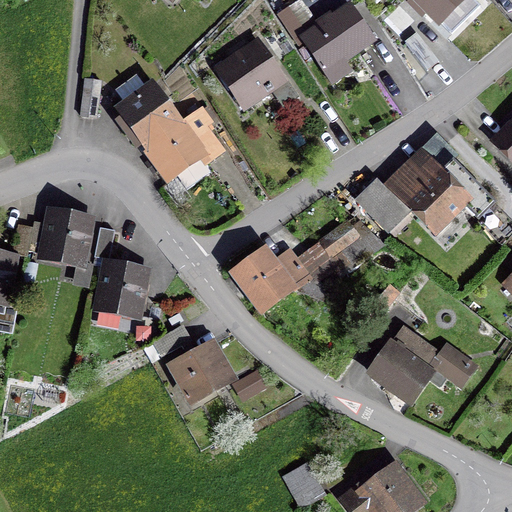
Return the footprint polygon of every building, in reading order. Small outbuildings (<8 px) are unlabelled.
[(463,0),(414,0),(410,5),(421,16),(425,11),(438,24),(463,0)] [(511,11),(511,0),(490,0),(506,17),(511,11)] [(347,72),(339,62),(369,41),(348,10),(336,19),(332,14),(318,24),(321,29),(303,41),(332,83),(347,72)] [(425,72),(437,63),(416,35),(404,44),(425,72)] [(294,99),(257,43),(215,71),(242,111),(282,83),(294,99)] [(198,112),(179,127),(150,88),(146,92),(135,76),(114,92),(125,107),(118,112),(123,118),(118,124),(134,147),(141,143),(144,147),(147,151),(148,150),(170,182),(172,181),(169,177),(198,157),(205,166),(220,155),(202,131),(205,128),(208,126),(206,123),(213,118),(206,109),(199,114),(198,112)] [(79,118),(94,120),(99,82),(84,80),(79,118)] [(511,125),(492,145),(511,165),(511,125)] [(461,206),(472,217),(488,200),(451,163),(441,173),(424,155),(382,196),(374,187),(357,203),(385,233),(402,217),(401,215),(408,208),(434,233),(461,206)] [(32,224),(31,230),(27,253),(41,256),(41,259),(80,266),(89,222),(49,214),(47,226),(32,224)] [(318,244),(329,259),(357,238),(346,223),(318,244)] [(27,253),(31,230),(17,227),(11,256),(26,259),(27,253)] [(98,230),(93,259),(107,262),(113,233),(98,230)] [(291,294),(308,281),(294,262),(291,265),(283,255),(270,264),(262,254),(234,276),(261,312),(289,291),(291,294)] [(0,315),(1,315),(12,260),(0,258),(0,315)] [(136,318),(144,274),(105,266),(96,310),(136,318)] [(511,276),(502,287),(511,297),(511,276)] [(187,343),(179,329),(152,344),(160,359),(187,343)] [(446,350),(440,358),(401,331),(369,376),(408,404),(433,369),(458,387),(472,368),(446,350)] [(230,381),(210,347),(171,369),(191,404),(230,381)] [(247,397),(246,397),(262,388),(255,374),(237,384),(238,385),(233,388),(240,401),(247,397)] [(305,467),(283,480),(293,497),(294,497),(301,510),(323,497),(305,467)] [(361,495),(355,487),(338,499),(348,511),(408,511),(419,504),(393,470),(361,495)]
